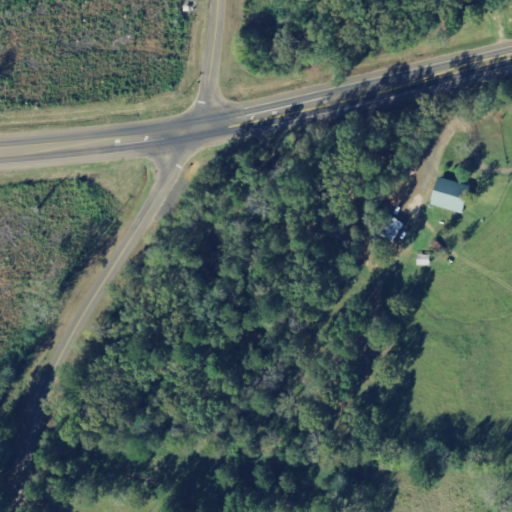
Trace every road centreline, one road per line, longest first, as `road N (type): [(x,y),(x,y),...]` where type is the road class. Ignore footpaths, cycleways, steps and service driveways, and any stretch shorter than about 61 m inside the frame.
road 1 (tertiary): [(216,0),(205,106),(59,359),(35,420),(15,511)]
road 2 (trunk): [(0,151),(193,133),(511,52)]
